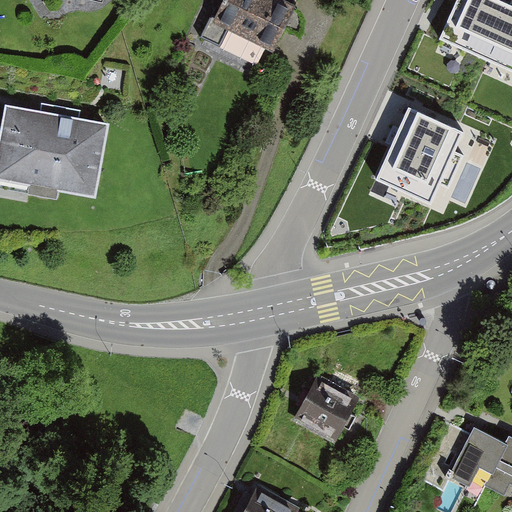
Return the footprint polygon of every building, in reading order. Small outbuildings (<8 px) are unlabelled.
[(297,2),(292,0),(222,0),(212,21),(272,51),(297,2)] [(511,4),(502,0),(458,0),(442,39),(511,68),(511,4)] [(108,123),(6,103),(0,135),(0,178),(94,196),(108,123)] [(463,131),(410,108),(380,179),(431,201),(440,180),(450,185),(462,157),(453,153),(463,131)] [(317,367),(293,418),(338,439),(362,388),(317,367)] [(511,435),(510,434),(507,440),(481,428),(474,425),(449,475),(471,486),(478,471),(488,476),(484,483),(504,495),(511,482),(511,435)] [(295,511),(254,491),(243,511),(295,511)]
